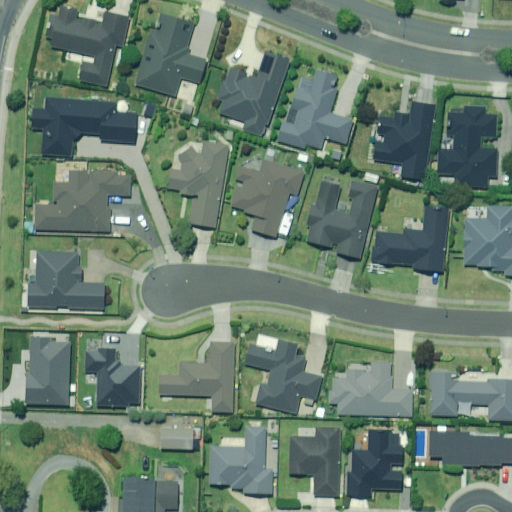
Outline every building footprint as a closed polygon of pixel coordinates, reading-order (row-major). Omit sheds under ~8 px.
[(58,15),(49,13),(42,39),(52,41),(51,46),(96,57),(94,64),(84,61),(79,79),(109,87),(127,17),(106,11),(103,24),(76,17),(78,11),(60,7),(58,15)] [(195,23),(160,13),(155,31),(151,30),(135,84),(176,96),(181,77),(199,83),(206,59),(186,53),(195,23)] [(266,52),(256,82),(247,79),(249,73),(231,67),(227,80),(224,79),(217,98),(223,100),(219,113),(245,122),(242,129),(264,137),(291,60),(266,52)] [(336,87),(340,74),(316,67),(309,92),(296,88),(290,108),(301,111),(297,124),(282,120),(276,142),(306,150),(308,143),(320,146),(322,138),(346,144),(353,120),(333,115),(340,88),(336,87)] [(118,103),(47,98),(46,109),(33,108),(31,129),(43,130),(41,155),(72,157),(73,135),(94,136),(93,139),(134,142),(136,114),(118,112),(118,103)] [(378,135),(384,135),(384,141),(377,140),(374,160),(402,164),(401,176),(427,180),(437,105),(414,102),(412,116),(381,112),(378,135)] [(231,144),(205,140),(203,151),(198,154),(194,145),(177,155),(185,169),(171,169),(168,187),(182,190),(181,193),(194,195),(189,223),(216,227),(231,144)] [(260,171),(240,164),(235,179),(247,182),(245,189),(237,187),(231,206),(256,214),(252,229),(277,237),(291,191),(298,193),(305,172),(264,159),(260,171)] [(131,171),(70,170),(70,182),(54,182),(53,205),(36,204),(36,229),(110,231),(111,194),(131,195),(131,171)] [(310,226),(307,241),(333,247),(334,242),(338,243),(336,252),(362,258),(379,186),(352,180),(348,197),(353,199),(350,213),(335,210),(341,185),(321,181),(316,204),(312,203),(307,226),(310,226)] [(466,218),(464,266),(492,267),(492,271),(505,271),(505,275),(511,275),(511,207),(488,206),(487,219),(466,218)] [(449,210),(425,208),(423,230),(406,229),(405,234),(376,232),(373,262),(414,266),(414,269),(444,272),(449,210)] [(81,283),(81,252),(37,252),(36,283),(28,283),(28,307),(103,308),(104,283),(81,283)] [(70,403),(72,341),(52,340),(52,336),(31,335),(31,372),(27,372),(27,402),(70,403)] [(298,344),(278,340),(276,351),(249,346),(245,364),(272,370),(269,385),(259,382),(255,403),(297,413),(301,396),(317,399),(322,376),(304,372),(307,358),(296,355),(298,344)] [(235,343),(211,342),(210,363),(180,362),(180,375),(160,374),(159,394),(212,396),(212,411),(233,412),(235,343)] [(393,362),(372,362),(372,370),(347,370),(347,378),(334,378),(333,390),(330,390),(330,403),(339,404),(339,414),(414,416),(414,386),(392,385),(393,362)] [(488,381),(456,380),(456,371),(430,370),(429,415),(458,416),(459,401),(489,402),(489,419),(511,420),(511,378),(488,378),(488,381)] [(194,427),(161,426),(161,448),(193,449),(194,427)] [(267,428),(246,427),(245,448),(211,446),(210,484),(232,485),(231,488),(245,488),(245,493),(273,494),(274,467),(265,466),(267,428)] [(341,429),(316,428),(316,437),(290,437),(289,474),(314,475),(314,495),(339,496),(341,429)] [(404,434),(371,431),(369,451),(353,450),(349,495),(370,497),(372,486),(400,489),(402,471),(403,464),(401,464),(404,434)] [(511,434),(470,433),(430,432),(429,457),(444,457),(444,465),(503,466),(503,463),(511,463),(511,434)] [(166,511),(166,508),(177,508),(178,479),(156,479),(136,478),(121,478),(120,511),(166,511)]
